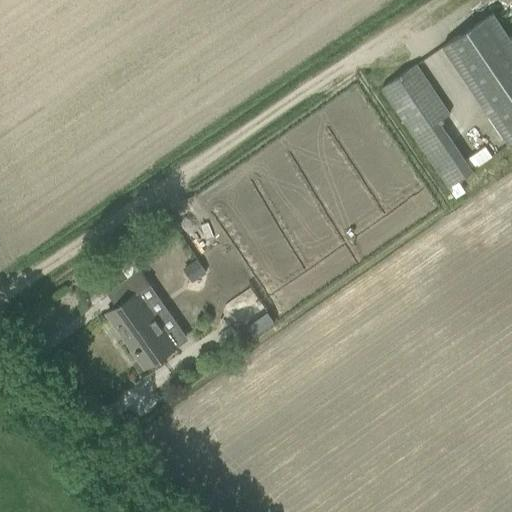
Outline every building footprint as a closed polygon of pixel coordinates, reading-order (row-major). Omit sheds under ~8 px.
[(511,143),(511,40),(493,13),(443,47),(509,146),(511,143)] [(381,88),(448,187),(472,170),(439,121),(450,114),(417,64),(381,88)] [(295,288),(431,204),(413,174),(395,179),(394,173),(378,148),(369,150),(367,143),(348,111),(187,210),(190,219),(228,281),(229,283),(244,308),(246,314),(247,314),(291,287),(294,286),(295,288)] [(198,259),(184,268),(193,281),(207,272),(198,259)] [(140,270),(128,278),(107,293),(116,306),(106,313),(144,367),(175,345),(138,292),(149,284),(140,270)] [(230,312),(220,319),(233,339),(243,333),(230,312)]
